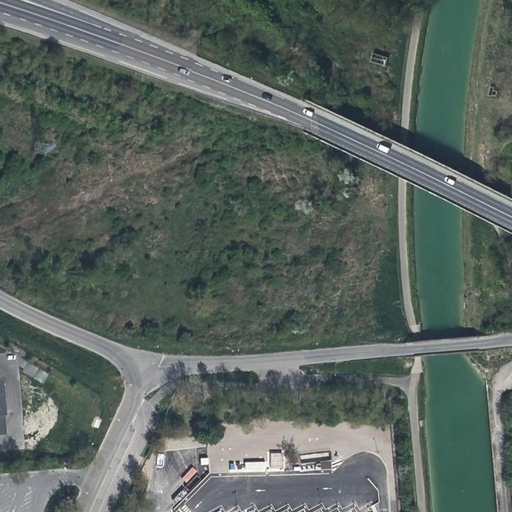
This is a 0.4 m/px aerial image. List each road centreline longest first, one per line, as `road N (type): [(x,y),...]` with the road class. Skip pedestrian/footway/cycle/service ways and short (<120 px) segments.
road 1 (unclassified): [(511,340),(134,369)]
road 2 (trunk): [(226,88),(511,219)]
road 3 (trunk): [(511,206),(229,76)]
road 4 (motorway): [(0,7),(226,88)]
road 5 (trunk): [(0,15),(226,88)]
road 6 (motorway): [(229,76),(11,0)]
road 7 (trunk): [(229,76),(44,0)]
road 8 (unclassified): [(134,369),(116,352),(0,297)]
road 9 (unclassified): [(134,369),(139,393),(90,511)]
